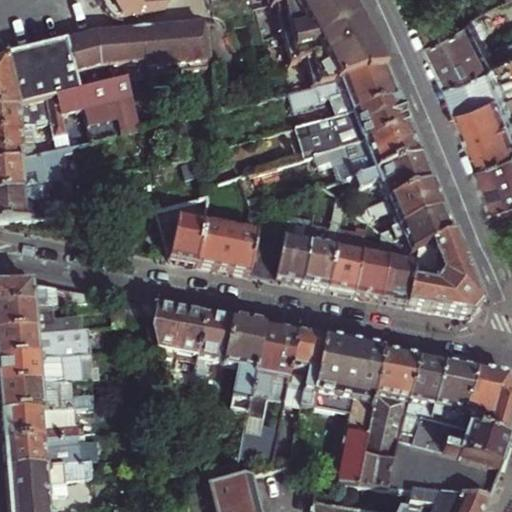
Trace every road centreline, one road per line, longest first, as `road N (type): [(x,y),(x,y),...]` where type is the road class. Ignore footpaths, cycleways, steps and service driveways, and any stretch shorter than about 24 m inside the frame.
road 1 (secondary): [(511,361),(0,263)]
road 2 (tertiary): [(482,230),(382,0)]
